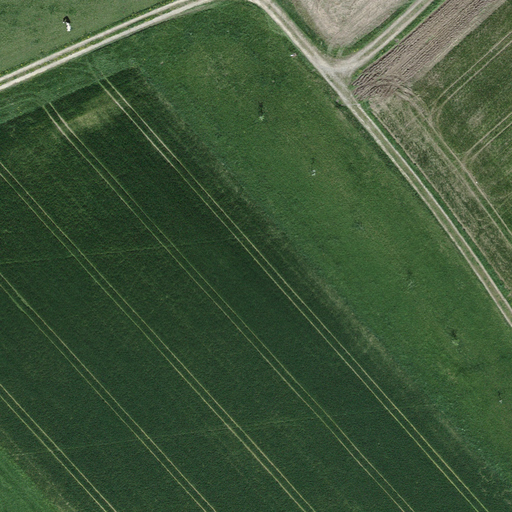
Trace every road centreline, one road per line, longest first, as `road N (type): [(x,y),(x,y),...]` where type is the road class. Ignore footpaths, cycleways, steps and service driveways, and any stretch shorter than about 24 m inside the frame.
road 1 (track): [(511,322),(447,225),(263,0)]
road 2 (track): [(198,0),(0,87)]
road 3 (track): [(429,0),(334,86)]
